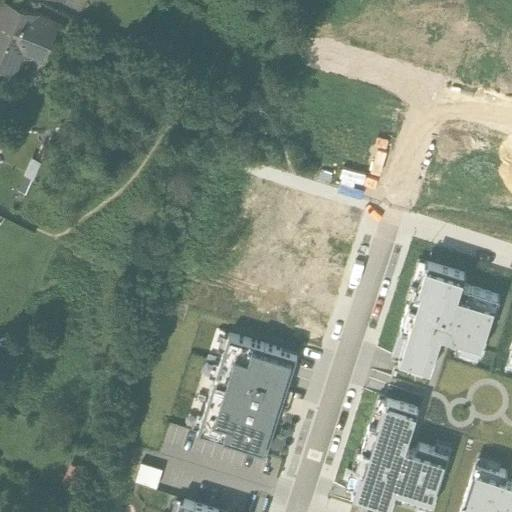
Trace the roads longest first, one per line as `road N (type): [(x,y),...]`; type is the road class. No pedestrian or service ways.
road 1 (residential): [(297,501),(389,218)]
road 2 (residential): [(389,218),(431,86),(511,112)]
road 3 (residential): [(511,256),(389,218)]
